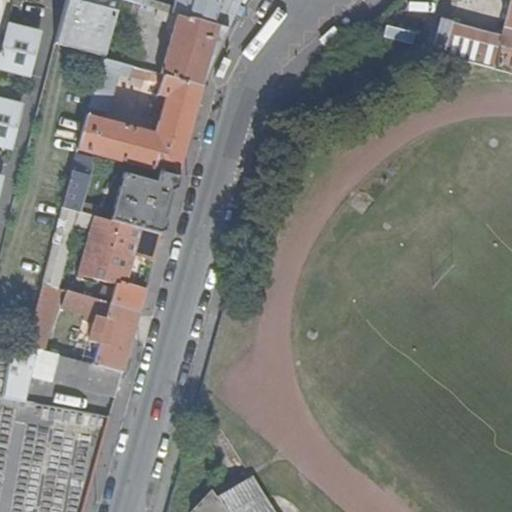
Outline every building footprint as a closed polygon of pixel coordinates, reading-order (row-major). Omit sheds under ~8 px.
[(116,0),(65,0),(54,43),(102,54),(116,0)] [(122,0),(140,5),(141,0),(176,0),(173,14),(227,28),(229,25),(245,0),(122,0)] [(511,0),(509,0),(501,35),(492,68),(511,73),(511,0)] [(220,40),(227,28),(173,14),(157,9),(154,19),(174,24),(160,74),(163,75),(202,86),(203,80),(211,60),(220,40)] [(451,23),(442,56),(492,68),(501,35),(451,23)] [(33,31),(7,24),(0,52),(0,68),(30,76),(39,39),(32,37),(33,31)] [(197,104),(202,86),(163,75),(158,94),(158,95),(154,112),(161,114),(155,133),(98,119),(100,111),(107,113),(117,75),(128,78),(131,67),(101,59),(77,149),(77,150),(85,151),(151,169),(177,176),(197,104)] [(15,103),(0,99),(0,144),(12,148),(22,111),(14,109),(15,103)] [(92,159),(76,155),(68,185),(84,190),(92,159)] [(161,234),(177,176),(151,169),(147,180),(123,173),(110,220),(161,234)] [(84,190),(68,185),(63,208),(79,212),(81,205),(84,190)] [(95,216),(97,209),(81,205),(79,212),(95,216)] [(96,226),(99,218),(95,216),(79,212),(63,208),(42,285),(57,289),(58,289),(77,221),(92,225),(96,226)] [(115,283),(145,291),(161,234),(110,220),(99,218),(96,226),(82,274),(99,279),(115,283)] [(82,274),(96,226),(92,225),(78,273),(82,274)] [(98,283),(99,279),(82,274),(78,273),(77,277),(98,283)] [(92,363),(123,371),(136,325),(145,291),(115,283),(113,288),(111,298),(109,302),(102,317),(98,342),(92,363)] [(26,345),(41,349),(57,289),(42,285),(26,345)] [(111,298),(113,288),(102,286),(100,294),(111,298)] [(86,313),(102,317),(109,302),(66,290),(62,306),(86,313)] [(89,340),(98,342),(102,317),(86,313),(85,320),(94,322),(89,340)] [(11,342),(2,397),(26,402),(33,375),(116,397),(123,371),(92,363),(41,349),(26,345),(11,342)] [(274,511),(252,476),(241,482),(259,511),(274,511)] [(259,511),(241,482),(219,494),(226,511),(259,511)] [(226,511),(219,494),(215,496),(211,489),(189,511),(226,511)]
